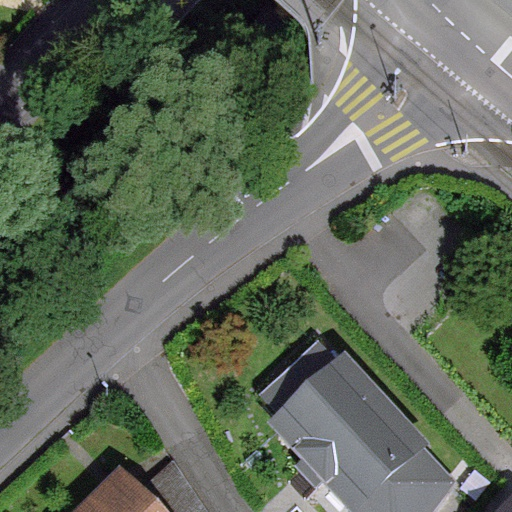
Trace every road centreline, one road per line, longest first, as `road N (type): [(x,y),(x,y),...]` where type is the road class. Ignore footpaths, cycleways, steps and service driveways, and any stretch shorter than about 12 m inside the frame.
road 1 (residential): [(120,330),(378,115),(416,72),(450,9)]
road 2 (residential): [(120,330),(233,511)]
road 3 (residential): [(0,436),(120,330)]
road 4 (residential): [(0,103),(94,0)]
